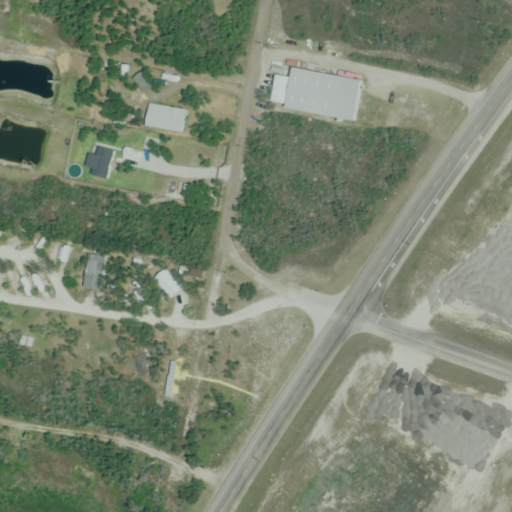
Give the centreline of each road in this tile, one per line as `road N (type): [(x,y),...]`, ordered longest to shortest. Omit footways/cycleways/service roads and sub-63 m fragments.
road 1 (trunk): [(511,79),(344,314),(216,511)]
road 2 (residential): [(212,318),(206,298),(267,0)]
road 3 (tertiary): [(511,375),(344,314)]
road 4 (residential): [(218,247),(283,289),(344,314)]
